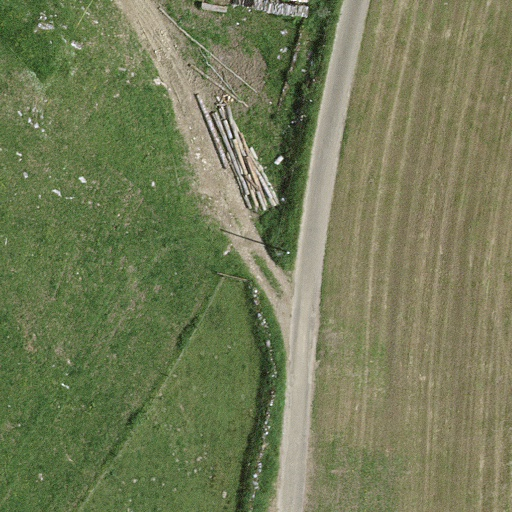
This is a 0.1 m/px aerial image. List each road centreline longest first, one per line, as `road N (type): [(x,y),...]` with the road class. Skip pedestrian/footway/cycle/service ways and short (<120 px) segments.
road 1 (unclassified): [(359,0),(304,328),(294,511)]
road 2 (track): [(135,0),(304,328)]
